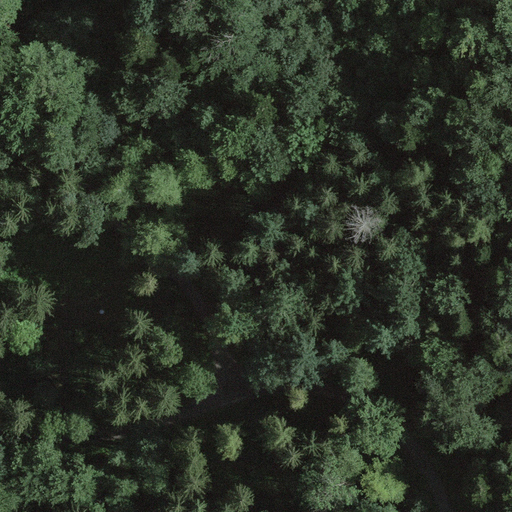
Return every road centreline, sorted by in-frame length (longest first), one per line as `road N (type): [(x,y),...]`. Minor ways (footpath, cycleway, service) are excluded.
road 1 (track): [(0,112),(143,237),(201,300),(220,350),(221,402)]
road 2 (track): [(447,511),(421,450),(397,419),(333,395),(265,387),(221,402)]
road 3 (track): [(221,402),(125,429),(63,437),(0,432)]
